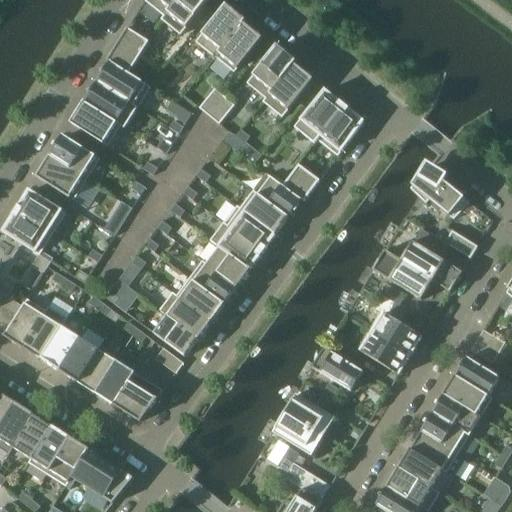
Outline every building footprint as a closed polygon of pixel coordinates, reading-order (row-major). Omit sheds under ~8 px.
[(164,17),(178,0),(146,0),(145,2),(164,17)] [(181,36),(209,0),(178,0),(164,17),(161,20),(181,36)] [(215,58),(243,24),(243,25),(246,22),(226,6),(196,43),(215,59),(216,59),(215,58)] [(234,74),(262,40),(243,25),(243,24),(215,58),(216,59),(234,74)] [(143,53),(149,43),(128,29),(121,40),(143,53)] [(136,64),(143,53),(121,40),(115,50),(136,64)] [(266,100),(294,66),(297,63),(277,47),(247,84),(265,99),(266,100)] [(108,61),(110,63),(111,62),(129,74),(136,64),(115,50),(108,61)] [(111,62),(110,63),(97,83),(138,109),(151,88),(129,75),(129,74),(111,62)] [(263,103),(282,119),(313,81),(294,66),(266,100),(265,99),(263,103)] [(97,83),(85,104),(121,127),(121,128),(125,130),(138,109),(97,83)] [(225,98),(215,90),(199,109),(209,117),(225,98)] [(344,107),(325,91),(295,129),(315,145),(318,141),(317,141),(344,107)] [(225,98),(209,117),(220,126),(235,106),(225,98)] [(166,113),(186,125),(193,115),(173,102),(166,113)] [(108,148),(121,128),(121,127),(85,104),(71,125),(108,148)] [(317,141),(318,141),(338,157),(364,123),(344,107),(317,141)] [(184,128),(174,122),(169,129),(179,135),(184,128)] [(236,137),(245,144),(250,138),(241,131),(236,137)] [(87,181),(100,160),(64,137),(50,158),(87,181)] [(161,142),(157,149),(167,156),(171,149),(161,142)] [(219,167),(224,160),(214,153),(209,160),(219,167)] [(50,158),(37,179),(74,202),(87,181),(50,158)] [(470,203),(444,182),(448,176),(432,166),(427,162),(412,187),(410,190),(418,197),(427,205),(430,201),(454,221),(470,203)] [(158,169),(148,163),(144,170),(154,176),(158,169)] [(292,177),(312,192),(320,182),(299,167),(292,177)] [(206,184),(211,177),(201,170),(197,177),(206,184)] [(302,201),(284,188),(267,175),(254,193),(289,219),(302,201)] [(304,203),(312,192),(292,177),(284,188),(302,201),(304,203)] [(136,182),(131,190),(141,196),(146,189),(136,182)] [(184,194),(193,202),(198,195),(189,188),(184,194)] [(66,215),(29,191),(16,212),(53,236),(66,215)] [(254,193),(241,210),(276,236),(289,219),(254,193)] [(132,210),(123,203),(118,210),(128,217),(132,210)] [(180,219),(185,212),(176,205),(171,212),(180,219)] [(263,254),(276,236),(241,210),(238,207),(224,225),(263,254)] [(53,236),(16,212),(3,233),(22,245),(39,256),(40,256),(53,236)] [(158,229),(167,236),(172,229),(163,222),(158,229)] [(250,271),(263,254),(224,225),(211,243),(219,248),(250,271)] [(440,241),(433,237),(423,231),(418,240),(427,246),(434,251),(440,241)] [(3,233),(1,232),(0,233),(0,334),(4,337),(19,314),(4,305),(1,310),(0,309),(0,280),(22,245),(3,233)] [(478,248),(453,232),(445,244),(471,260),(478,248)] [(145,246),(154,253),(159,247),(150,240),(145,246)] [(463,273),(413,243),(402,262),(451,292),(463,273)] [(219,248),(207,265),(206,265),(237,288),(250,271),(219,248)] [(103,257),(93,251),(88,258),(98,264),(103,257)] [(451,292),(402,262),(385,252),(373,272),(422,301),(433,283),(450,294),(451,292)] [(40,256),(39,256),(32,266),(44,274),(51,263),(40,256)] [(132,264),(141,271),(146,264),(137,257),(132,264)] [(224,306),(237,288),(206,265),(207,265),(203,262),(189,280),(224,306)] [(90,278),(80,271),(75,279),(85,285),(90,278)] [(52,281),(62,287),(66,280),(57,274),(52,281)] [(119,281),(128,288),(134,281),(124,274),(119,281)] [(66,280),(62,287),(72,293),(76,286),(66,280)] [(211,323),(224,306),(189,280),(177,296),(176,297),(211,323)] [(389,286),(383,296),(393,302),(400,306),(405,296),(389,286)] [(106,299),(115,306),(120,299),(111,292),(106,299)] [(176,297),(177,296),(173,293),(159,312),(167,318),(167,317),(199,340),(211,323),(176,297)] [(400,306),(393,302),(383,296),(378,305),(402,320),(408,311),(400,306)] [(103,304),(94,297),(89,304),(98,311),(103,304)] [(46,312),(27,300),(19,314),(4,337),(23,349),(46,312)] [(98,311),(107,318),(112,311),(103,304),(98,311)] [(48,308),(46,312),(23,349),(41,360),(62,328),(63,328),(68,320),(48,308)] [(371,334),(411,358),(423,338),(383,314),(371,334)] [(154,335),(185,358),(199,340),(167,317),(167,318),(154,335)] [(138,330),(129,323),(124,330),(133,337),(138,330)] [(62,328),(41,360),(60,372),(80,339),(63,328),(62,328)] [(133,337),(142,344),(147,337),(138,330),(133,337)] [(476,343),(498,356),(505,345),(484,331),(476,343)] [(399,376),(411,358),(371,334),(360,352),(399,376)] [(80,339),(60,372),(78,384),(99,351),(80,339)] [(471,352),(493,365),(498,356),(476,343),(471,352)] [(353,366),(343,361),(324,349),(312,369),(351,393),(364,373),(353,366)] [(176,375),(184,364),(164,350),(156,360),(176,375)] [(99,351),(78,384),(96,395),(117,362),(99,351)] [(349,351),(343,361),(353,366),(359,357),(349,351)] [(488,398),(489,397),(500,379),(467,359),(456,378),(488,398)] [(117,362),(96,395),(115,407),(135,374),(117,362)] [(135,374),(115,407),(141,423),(164,392),(135,374)] [(489,397),(488,398),(456,378),(455,378),(444,396),(481,419),(493,400),(489,397)] [(323,394),(333,400),(339,390),(329,384),(323,394)] [(0,429),(16,405),(0,394),(0,429)] [(327,409),(333,400),(323,394),(317,403),(327,409)] [(284,415),(323,439),(335,419),(296,395),(284,415)] [(481,419),(444,396),(433,414),(470,437),(481,419)] [(16,405),(0,429),(0,440),(14,449),(34,416),(16,405)] [(421,433),(458,456),(470,437),(433,414),(421,433)] [(312,458),(323,439),(284,415),(273,434),(312,458)] [(31,460),(32,460),(52,428),(34,416),(14,449),(31,460)] [(32,460),(31,460),(28,464),(47,476),(71,439),(52,428),(32,460)] [(458,456),(421,433),(410,451),(443,471),(443,472),(447,474),(458,456)] [(71,439),(47,476),(66,488),(71,479),(89,451),(71,439)] [(511,453),(511,449),(507,446),(501,456),(508,460),(511,453)] [(283,458),(293,464),(299,455),(289,449),(283,458)] [(71,479),(113,505),(134,479),(89,451),(71,479)] [(410,451),(399,470),(432,490),(432,489),(440,494),(442,495),(453,478),(447,474),(443,472),(443,471),(410,451)] [(508,460),(501,456),(495,466),(502,470),(508,460)] [(287,474),(293,464),(283,458),(278,467),(287,474)] [(293,464),(287,474),(305,485),(311,475),(301,469),(293,464)] [(432,489),(432,490),(399,470),(387,488),(420,508),(420,509),(425,511),(429,511),(440,494),(432,489)] [(418,511),(420,509),(420,508),(387,488),(376,507),(383,511),(418,511)] [(315,511),(322,502),(302,490),(293,505),(286,501),(278,511),(315,511)] [(27,507),(32,500),(23,493),(18,499),(27,507)] [(508,498),(501,494),(495,503),(501,508),(508,498)] [(27,507),(33,511),(37,511),(41,508),(32,500),(27,507)] [(490,500),(482,511),(498,511),(501,508),(495,503),(490,500)]
